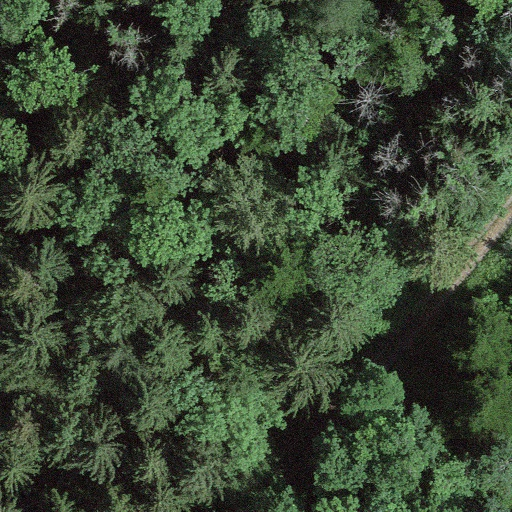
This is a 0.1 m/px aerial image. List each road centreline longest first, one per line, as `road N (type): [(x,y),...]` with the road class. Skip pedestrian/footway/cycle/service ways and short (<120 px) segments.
road 1 (track): [(511,233),(302,511)]
road 2 (track): [(357,442),(123,290)]
